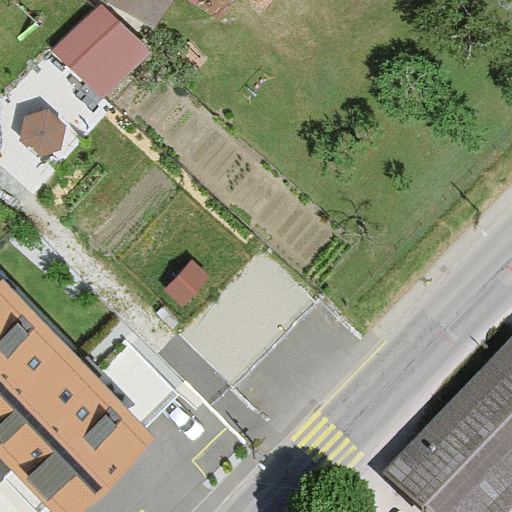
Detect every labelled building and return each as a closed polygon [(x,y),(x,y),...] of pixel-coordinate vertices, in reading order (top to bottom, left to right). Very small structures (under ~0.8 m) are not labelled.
[(129,0),(150,15),(160,0),(199,0),(219,14),(228,0),(260,0),(264,3),(266,0),(129,0)] [(101,1),(55,47),(103,95),(149,49),(101,1)] [(233,385),(319,299),(263,245),(178,331),(233,385)] [(1,275),(0,275),(0,446),(8,455),(60,507),(64,511),(68,511),(153,428),(145,420),(86,361),(1,275)] [(114,333),(86,361),(145,420),(173,391),(114,333)] [(511,511),(511,345),(386,478),(421,511),(511,511)] [(54,511),(60,507),(8,455),(0,462),(0,511),(54,511)]
